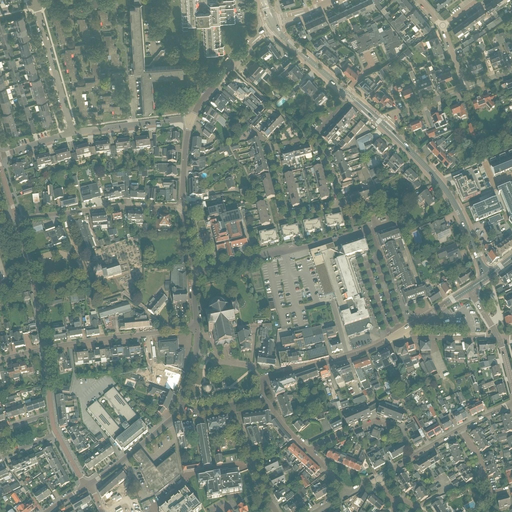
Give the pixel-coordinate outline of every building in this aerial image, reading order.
[(209,4),(209,5),(207,6),(208,6),(209,13),(197,14),(196,0),(180,0),(183,30),(191,30),(194,29),(194,26),(203,25),(205,55),(203,55),(204,56),(207,55),(207,57),(215,57),(215,55),(225,54),(223,54),(223,47),(224,47),(224,46),(220,47),(219,24),(236,23),(235,23),(233,4),(232,4),(232,3),(228,3),(227,0),(217,1),(218,1),(218,3),(209,4)] [(356,4),(360,11),(361,14),(369,10),(363,0),(360,0),(361,2),(356,4)] [(375,4),(373,2),(372,0),(363,0),(369,10),(369,11),(376,7),(375,4)] [(400,0),(399,2),(401,4),(398,6),(400,9),(408,1),(407,0),(400,0)] [(495,0),(492,0),(490,2),(496,11),(498,9),(496,6),(499,4),(495,0)] [(408,1),(400,9),(399,10),(400,11),(402,10),(403,12),(407,11),(412,6),(408,1)] [(497,12),(496,11),(490,2),(485,6),(489,11),(491,10),(493,14),(497,12)] [(74,8),(70,8),(71,12),(81,12),(80,8),(82,8),(82,4),(74,4),(74,8)] [(351,4),(348,5),(353,15),(360,11),(356,4),(352,6),(351,4)] [(135,8),(130,8),(134,69),(132,69),(130,70),(131,75),(133,74),(134,74),(138,74),(142,74),(142,77),(145,113),(149,113),(149,110),(154,110),(152,79),(183,77),(183,71),(186,71),(185,66),(185,65),(185,66),(182,66),(151,68),(151,67),(151,65),(149,65),(145,66),(141,6),(141,5),(135,5),(135,8)] [(347,9),(342,11),(346,18),(353,15),(348,5),(346,7),(347,9)] [(71,12),(70,8),(64,9),(65,12),(61,13),(61,17),(71,16),(71,12)] [(482,8),(477,12),(482,19),(484,18),(483,16),(486,14),(482,8)] [(411,16),(409,18),(411,20),(413,18),(419,14),(415,9),(409,14),(411,16)] [(105,10),(101,10),(97,10),(97,14),(100,14),(100,18),(108,17),(108,13),(106,13),(105,10)] [(337,11),(334,12),(338,21),(346,18),(342,11),(338,13),(337,11)] [(334,12),(327,16),(332,28),(336,26),(334,23),(338,21),(334,12)] [(483,21),(482,19),(477,12),(472,15),(476,21),(479,19),(481,23),(483,21)] [(61,17),(61,13),(55,13),(55,17),(50,17),(51,21),(53,21),(61,20),(61,17)] [(402,13),(394,20),(396,22),(404,15),(402,13)] [(319,16),(322,25),(327,22),(323,14),(319,16)] [(419,14),(413,18),(411,20),(415,25),(417,23),(423,18),(419,14)] [(396,22),(393,26),(398,32),(400,30),(406,25),(403,22),(402,21),(406,18),(404,15),(396,22)] [(476,21),(472,15),(467,18),(471,24),(476,21)] [(322,25),(319,16),(314,19),(318,27),(320,26),(321,28),(323,27),(322,25)] [(502,20),(501,18),(499,16),(493,20),(496,25),(502,20)] [(16,25),(24,23),(23,17),(14,20),(16,25)] [(419,25),(417,28),(419,30),(421,27),(427,23),(423,18),(417,23),(419,25)] [(467,18),(462,22),(466,28),(469,26),(470,28),(473,27),(471,24),(467,18)] [(314,19),(309,21),(313,29),(318,27),(314,19)] [(496,25),(493,20),(486,25),(487,26),(489,29),(496,25)] [(313,29),(309,21),(305,23),(308,31),(313,29)] [(375,22),(370,24),(371,25),(372,26),(379,43),(380,43),(381,42),(383,41),(383,43),(388,41),(383,30),(379,32),(375,22)] [(462,22),(457,25),(463,34),(464,34),(469,31),(466,28),(462,22)] [(400,30),(398,32),(401,36),(404,34),(402,31),(409,25),(408,23),(406,25),(400,30)] [(427,23),(421,27),(425,32),(431,27),(427,23)] [(297,26),(296,27),(298,30),(297,30),(299,33),(300,35),(306,33),(302,24),(299,25),(297,26)] [(457,25),(452,29),(458,37),(463,34),(457,25)] [(368,31),(365,32),(372,46),(374,45),(374,46),(376,45),(376,44),(379,43),(372,26),(373,30),(368,32),(368,31)] [(64,27),(56,28),(56,32),(58,32),(58,35),(66,35),(66,31),(64,31),(64,27)] [(26,28),(17,31),(13,32),(15,37),(19,36),(27,33),(26,28)] [(388,41),(383,43),(384,44),(384,45),(385,46),(399,40),(396,34),(394,35),(391,28),(386,30),(386,29),(383,30),(388,41)] [(194,29),(191,30),(192,35),(186,42),(185,41),(182,45),(179,49),(168,50),(166,49),(164,50),(161,50),(157,56),(156,56),(153,59),(153,60),(149,65),(151,65),(151,67),(155,61),(156,62),(159,58),(159,57),(162,53),(164,52),(166,53),(168,52),(180,51),(184,47),(188,44),(187,43),(194,36),(194,29)] [(356,33),(364,50),(367,48),(368,49),(368,48),(369,48),(369,47),(372,46),(365,32),(362,34),(363,35),(358,37),(356,33)] [(90,37),(90,33),(82,34),(82,38),(84,38),(85,41),(93,41),(95,41),(95,37),(90,37)] [(364,50),(356,33),(353,34),(355,38),(347,42),(349,46),(352,44),(354,49),(356,48),(358,53),(358,52),(358,53),(360,52),(364,50)] [(66,35),(58,35),(58,39),(61,39),(61,43),(69,42),(69,38),(67,38),(66,35)] [(106,44),(114,43),(114,39),(112,39),(111,35),(103,36),(104,40),(106,40),(106,44)] [(511,42),(510,43),(509,42),(508,42),(505,43),(502,35),(499,36),(502,43),(504,42),(506,49),(507,49),(508,50),(510,49),(511,55),(511,42)] [(313,44),(314,44),(313,45),(315,47),(315,46),(316,47),(317,48),(322,44),(324,47),(326,45),(329,44),(322,36),(320,38),(318,40),(318,39),(315,41),(315,42),(313,44)] [(431,47),(440,44),(440,43),(440,42),(440,40),(439,40),(437,37),(429,40),(431,47)] [(399,40),(385,46),(387,49),(386,50),(387,52),(390,58),(396,55),(393,48),(401,44),(399,40)] [(93,41),(85,41),(85,45),(81,45),(81,49),(86,49),(88,49),(91,49),(91,45),(93,45),(93,41)] [(322,53),(328,58),(333,51),(335,50),(331,47),(340,43),(337,41),(326,45),(324,47),(326,48),(322,53)] [(420,41),(414,46),(420,51),(423,50),(420,41)] [(28,42),(23,43),(19,44),(20,50),(29,47),(28,42)] [(271,52),(276,58),(280,55),(270,43),(267,45),(266,45),(258,51),(263,58),(271,52)] [(440,44),(431,47),(432,49),(433,49),(435,53),(442,50),(440,44)] [(81,49),(81,45),(75,45),(75,49),(71,49),(71,53),(81,53),(81,49)] [(492,48),(494,52),(498,63),(504,61),(501,53),(502,53),(500,45),(492,48)] [(71,53),(71,49),(65,50),(65,53),(61,54),(61,58),(63,58),(72,57),(71,53)] [(333,51),(328,58),(333,62),(337,58),(335,56),(336,54),(333,51)] [(498,63),(494,52),(491,53),(488,54),(493,65),(498,63)] [(443,53),(438,55),(437,55),(440,62),(446,60),(443,53)] [(31,55),(23,57),(20,58),(20,61),(23,60),(24,63),(33,61),(31,55)] [(119,57),(111,58),(111,62),(113,62),(114,66),(122,65),(121,61),(119,61),(119,57)] [(484,68),(482,64),(479,57),(476,58),(477,59),(474,60),(478,70),(484,68)] [(285,69),(289,65),(292,63),(288,58),(281,64),(285,69)] [(471,61),(471,60),(468,61),(472,73),(478,70),(474,60),(471,61)] [(250,74),(246,78),(251,82),(255,78),(257,80),(265,70),(265,69),(256,61),(253,65),(251,67),(250,66),(248,69),(251,72),(250,74)] [(348,62),(344,67),(344,68),(344,69),(343,71),(348,75),(353,70),(350,68),(352,65),(349,62),(348,62)] [(291,69),(288,67),(289,66),(289,65),(285,69),(280,74),(283,77),(286,74),(287,76),(290,73),(296,79),(302,74),(299,70),(297,68),(298,68),(296,65),(291,69)] [(377,71),(382,80),(386,76),(381,68),(377,71)] [(434,69),(430,71),(431,72),(432,76),(433,77),(433,78),(437,77),(437,78),(439,83),(446,80),(443,73),(442,70),(440,68),(435,71),(434,69)] [(450,70),(449,68),(445,69),(446,72),(443,73),(446,80),(453,77),(450,70)] [(101,74),(100,70),(92,71),(93,75),(95,75),(95,78),(103,78),(105,78),(105,74),(101,74)] [(355,72),(353,70),(348,75),(353,80),(358,74),(360,72),(357,70),(355,72)] [(115,80),(120,80),(123,80),(122,76),(120,76),(120,72),(112,73),(112,77),(114,77),(115,80)] [(432,86),(430,81),(428,75),(425,76),(427,79),(423,81),(426,88),(432,86)] [(40,78),(35,79),(31,81),(33,86),(42,84),(40,78)] [(103,78),(95,78),(95,82),(91,82),(91,86),(101,85),(101,82),(103,82),(103,78)] [(418,78),(416,79),(420,90),(426,88),(423,81),(419,82),(418,80),(419,80),(418,78)] [(304,82),(299,85),(302,89),(305,89),(306,89),(310,94),(318,87),(313,81),(312,83),(309,79),(305,83),(304,82)] [(360,82),(359,83),(361,87),(367,92),(371,87),(374,83),(372,80),(368,85),(363,81),(360,82)] [(510,83),(501,86),(503,92),(511,88),(511,80),(509,82),(510,83)] [(91,86),(91,82),(85,82),(85,86),(82,86),(82,90),(92,90),(91,86)] [(376,92),(372,96),(377,101),(384,93),(379,88),(383,84),(380,82),(374,89),(376,92)] [(413,93),(411,88),(409,84),(405,86),(403,82),(400,84),(400,85),(397,86),(396,85),(392,86),(395,92),(399,91),(399,90),(402,89),(405,96),(413,93)] [(33,86),(30,87),(31,92),(43,89),(42,84),(33,86)] [(227,88),(225,90),(229,94),(232,97),(235,94),(236,94),(235,95),(242,101),(246,97),(247,98),(251,94),(253,96),(255,93),(251,89),(248,91),(244,87),(240,91),(238,89),(236,87),(234,85),(234,86),(233,86),(231,85),(228,88),(227,88)] [(82,90),(82,86),(76,87),(76,90),(71,90),(72,94),(74,94),(82,94),(82,90)] [(290,97),(295,92),(291,88),(286,93),(290,97)] [(311,96),(310,97),(312,99),(313,98),(316,101),(317,100),(318,102),(316,104),(319,107),(320,104),(322,103),(324,105),(328,102),(325,99),(328,97),(322,91),(317,95),(315,92),(311,96)] [(8,93),(0,95),(0,98),(1,102),(9,99),(8,93)] [(255,93),(253,96),(261,103),(263,101),(255,93)] [(389,98),(384,93),(377,101),(382,105),(386,101),(390,104),(393,101),(389,98)] [(229,94),(227,97),(231,101),(234,104),(237,100),(233,97),(232,97),(229,94)] [(217,96),(214,99),(221,104),(225,107),(227,105),(231,101),(227,97),(226,98),(222,95),(220,98),(217,96)] [(481,98),(476,100),(476,101),(472,103),(475,110),(477,109),(478,107),(485,105),(491,110),(494,107),(490,103),(488,97),(482,99),(481,98)] [(214,99),(211,104),(215,107),(217,109),(216,110),(221,114),(223,111),(224,111),(226,108),(225,107),(221,104),(214,99)] [(85,101),(76,101),(77,106),(79,105),(79,109),(87,109),(87,104),(85,105),(85,101)] [(47,102),(42,103),(38,104),(39,110),(48,107),(47,102)] [(109,103),(105,103),(101,103),(101,108),(104,107),(104,111),(114,110),(114,106),(110,106),(109,103)] [(461,108),(460,105),(450,109),(453,116),(457,115),(458,117),(460,118),(466,116),(462,107),(461,108)] [(114,106),(114,110),(114,114),(122,113),(122,109),(120,109),(120,106),(114,106)] [(40,112),(38,113),(38,116),(41,115),(50,113),(48,107),(39,110),(40,112)] [(348,110),(345,113),(352,119),(354,116),(355,117),(357,116),(356,114),(358,112),(352,107),(350,109),(348,108),(347,109),(348,110)] [(214,112),(212,111),(208,109),(204,116),(202,119),(210,124),(213,120),(214,121),(218,115),(214,113),(214,112)] [(258,109),(254,113),(257,117),(260,115),(261,115),(262,114),(261,113),(262,112),(258,109)] [(97,111),(91,112),(92,116),(92,119),(102,119),(102,114),(98,115),(97,111)] [(12,112),(8,114),(3,115),(4,121),(13,118),(12,112)] [(342,115),(340,116),(349,124),(351,122),(350,121),(352,119),(345,113),(343,116),(342,115)] [(439,115),(432,118),(435,125),(438,124),(440,128),(447,125),(443,116),(442,117),(441,115),(439,116),(439,115)] [(274,121),(271,118),(270,117),(270,118),(280,127),(284,122),(278,116),(274,121)] [(349,124),(340,116),(339,118),(340,119),(338,122),(344,127),(347,125),(348,126),(349,124)] [(14,120),(13,118),(4,121),(6,126),(15,123),(17,123),(16,120),(14,120)] [(51,118),(42,120),(40,121),(41,127),(53,123),(51,118)] [(280,127),(270,118),(268,120),(271,122),(269,124),(275,130),(277,127),(279,128),(280,127)] [(422,121),(410,125),(413,132),(421,129),(422,132),(426,130),(424,126),(422,121)] [(344,127),(338,122),(336,124),(334,123),(333,125),(341,132),(342,133),(343,131),(342,130),(344,127)] [(206,129),(212,135),(215,129),(213,128),(207,124),(204,128),(206,129)] [(275,130),(269,124),(266,126),(265,125),(264,127),(271,134),(275,130)] [(471,130),(469,131),(472,139),(474,138),(477,137),(472,124),(469,126),(471,130)] [(341,132),(333,125),(329,129),(336,135),(338,133),(339,134),(341,132)] [(271,134),(264,127),(262,129),(263,130),(261,132),(267,138),(271,134)] [(167,133),(167,141),(174,142),(173,144),(176,145),(176,142),(178,143),(179,135),(174,134),(174,128),(169,129),(170,129),(170,132),(171,132),(171,134),(167,133)] [(209,138),(212,135),(206,129),(203,133),(209,138)] [(336,135),(329,129),(325,133),(333,140),(334,141),(338,137),(336,135)] [(333,140),(325,133),(321,138),(328,143),(330,141),(332,142),(333,140)] [(350,133),(347,137),(351,141),(355,136),(350,133)] [(378,151),(384,145),(379,141),(378,142),(376,140),(375,141),(372,138),(373,137),(370,134),(358,140),(356,142),(361,155),(366,154),(364,150),(371,148),(372,146),(378,151)] [(136,144),(133,144),(133,150),(136,150),(137,150),(137,151),(138,152),(139,150),(143,150),(143,148),(142,138),(138,139),(138,138),(135,138),(136,144)] [(149,138),(142,138),(143,148),(147,148),(147,149),(150,148),(150,150),(153,150),(153,144),(150,144),(149,138)] [(435,141),(433,138),(428,143),(430,145),(427,148),(432,154),(442,144),(441,143),(438,145),(437,145),(435,147),(432,143),(435,141)] [(126,140),(122,141),(123,151),(130,150),(130,151),(133,150),(133,144),(130,145),(129,139),(126,139),(126,140)] [(193,140),(192,150),(200,151),(200,150),(204,150),(204,147),(201,147),(201,141),(193,140)] [(116,149),(113,149),(114,158),(117,158),(117,155),(117,152),(119,152),(119,151),(123,151),(122,141),(115,142),(116,149)] [(109,142),(102,143),(103,153),(107,153),(107,156),(110,156),(111,159),(114,158),(113,149),(110,150),(109,142)] [(442,144),(432,154),(437,159),(444,152),(441,149),(446,144),(444,142),(442,144)] [(96,149),(93,149),(94,155),(97,155),(97,154),(103,153),(102,143),(98,144),(98,143),(95,143),(96,149)] [(85,146),(81,147),(84,156),(90,154),(91,156),(94,155),(93,149),(89,150),(88,144),(85,145),(85,146)] [(260,145),(251,147),(252,150),(251,151),(251,153),(261,150),(260,145)] [(388,149),(384,145),(378,151),(384,157),(382,158),(385,160),(386,159),(390,156),(390,155),(385,152),(388,149)] [(309,146),(303,148),(305,156),(306,159),(312,158),(309,146)] [(76,155),(73,156),(75,162),(78,161),(77,159),(80,158),(80,157),(84,156),(81,147),(75,148),(76,155)] [(192,150),(192,155),(194,156),(194,159),(195,159),(199,160),(199,159),(204,158),(205,154),(205,152),(208,151),(207,148),(205,149),(205,150),(204,150),(200,150),(200,151),(192,150)] [(69,150),(61,152),(64,161),(68,160),(68,161),(71,160),(72,163),(75,162),(73,156),(70,157),(69,150)] [(163,150),(163,158),(168,158),(168,162),(176,163),(177,154),(170,154),(170,150),(163,150)] [(296,165),(294,159),(292,150),(290,151),(290,152),(287,153),(289,162),(292,161),(293,165),(296,165)] [(444,152),(437,159),(442,164),(454,152),(453,150),(447,155),(444,152)] [(56,158),(53,159),(55,165),(58,164),(58,163),(64,161),(61,152),(58,152),(58,151),(55,152),(56,158)] [(454,152),(442,164),(447,169),(449,167),(451,170),(455,166),(456,166),(459,164),(456,160),(454,162),(451,158),(457,152),(456,151),(454,152)] [(289,162),(287,153),(281,155),(283,161),(281,161),(282,165),(287,164),(286,162),(289,162)] [(343,153),(338,154),(333,156),(335,161),(343,159),(342,156),(343,155),(343,153)] [(46,156),(42,157),(45,166),(51,164),(52,165),(55,165),(53,159),(50,159),(49,154),(46,154),(46,156)] [(384,163),(382,164),(385,167),(385,166),(387,165),(388,166),(390,163),(393,167),(399,161),(395,156),(393,158),(390,155),(390,156),(386,159),(385,160),(383,162),(384,163)] [(263,156),(254,158),(255,161),(253,162),(254,164),(266,161),(265,159),(264,159),(263,156)] [(37,165),(34,166),(35,168),(35,172),(39,171),(38,169),(41,168),(41,167),(45,166),(42,157),(36,158),(37,165)] [(199,160),(195,159),(195,162),(191,161),(191,167),(199,168),(199,164),(205,163),(204,158),(199,159),(199,160)] [(344,162),(343,159),(335,161),(336,167),(338,166),(346,164),(345,162),(344,162)] [(24,167),(23,164),(22,161),(18,162),(19,165),(12,167),(14,174),(24,171),(23,167),(24,167)] [(399,161),(393,167),(391,170),(394,173),(397,170),(400,173),(401,171),(403,173),(405,171),(406,171),(402,167),(404,165),(399,161)] [(505,162),(500,164),(504,173),(508,171),(505,162)] [(346,164),(338,166),(340,172),(347,169),(346,166),(348,165),(348,163),(346,164)] [(500,164),(495,166),(499,174),(504,173),(500,164)] [(167,177),(176,177),(176,176),(177,175),(177,173),(176,172),(176,169),(173,169),(173,165),(158,165),(158,171),(165,171),(165,173),(167,173),(167,177)] [(495,166),(490,168),(494,176),(496,176),(499,175),(499,174),(495,166)] [(258,169),(256,169),(258,175),(260,174),(268,172),(267,167),(258,169)] [(347,169),(340,172),(341,177),(351,174),(350,172),(349,173),(347,169)] [(374,169),(368,172),(371,179),(378,176),(374,169)] [(24,171),(14,174),(15,178),(14,178),(15,181),(19,180),(20,184),(29,182),(27,177),(26,178),(24,171)] [(407,173),(405,171),(403,173),(401,171),(400,173),(407,181),(414,175),(409,171),(407,173)] [(352,177),(351,174),(341,177),(343,183),(351,180),(350,177),(352,177)] [(414,175),(407,181),(411,185),(409,188),(413,191),(415,190),(416,189),(417,189),(420,186),(416,182),(418,179),(414,175)] [(461,177),(452,180),(453,181),(454,180),(455,184),(461,198),(462,197),(464,201),(464,202),(478,196),(477,196),(476,192),(477,191),(474,184),(473,185),(469,175),(464,177),(465,179),(462,180),(462,178),(461,177)] [(379,179),(378,176),(371,179),(374,187),(380,184),(378,179),(379,179)] [(232,179),(230,179),(225,181),(228,191),(235,188),(232,179)] [(199,180),(195,180),(189,180),(190,196),(202,195),(202,194),(205,194),(205,190),(201,190),(199,190),(199,180)] [(176,183),(171,183),(163,183),(163,188),(169,188),(169,191),(176,191),(176,183)] [(89,190),(81,192),(82,196),(84,202),(84,203),(92,201),(91,200),(92,200),(91,198),(94,197),(94,194),(99,193),(99,194),(100,194),(100,193),(97,185),(97,184),(96,184),(97,185),(88,187),(89,190)] [(383,192),(380,184),(374,187),(377,194),(383,192)] [(493,197),(468,207),(474,223),(504,210),(509,220),(511,224),(511,184),(491,193),(493,197)] [(118,187),(113,188),(113,190),(115,199),(119,199),(122,198),(121,194),(121,193),(124,192),(124,185),(119,186),(118,187)] [(51,198),(54,198),(52,186),(47,187),(48,193),(43,193),(44,206),(51,205),(50,201),(52,201),(51,198)] [(138,188),(130,187),(125,187),(126,195),(131,195),(130,199),(138,199),(138,192),(138,188)] [(141,193),(138,192),(138,199),(145,200),(145,194),(149,194),(149,190),(149,187),(145,187),(145,189),(142,189),(141,193)] [(108,201),(115,199),(113,188),(106,189),(107,193),(104,194),(105,199),(108,198),(108,201)] [(367,190),(364,191),(363,189),(361,190),(364,200),(370,198),(369,194),(367,190)] [(76,197),(64,200),(61,190),(53,192),(55,200),(59,199),(61,208),(77,204),(76,199),(76,197)] [(364,200),(361,190),(359,191),(360,192),(356,193),(359,202),(364,200)] [(166,191),(166,197),(166,202),(176,202),(176,191),(169,191),(166,191)] [(347,193),(348,194),(345,195),(348,204),(353,202),(350,194),(350,192),(347,193)] [(383,192),(377,194),(380,201),(385,199),(383,193),(383,192)] [(427,192),(416,199),(420,204),(425,200),(430,207),(434,204),(427,192)] [(359,202),(356,193),(353,194),(353,193),(350,194),(353,202),(353,203),(359,202)] [(300,206),(298,200),(289,202),(290,205),(291,204),(292,208),(295,207),(296,210),(302,208),(301,205),(300,206)] [(205,203),(202,204),(202,202),(189,205),(191,212),(201,210),(204,209),(207,209),(205,203)] [(207,223),(206,223),(207,227),(210,226),(211,227),(212,227),(216,245),(215,245),(218,256),(219,256),(219,257),(226,256),(227,260),(234,258),(234,256),(249,252),(242,224),(241,224),(241,222),(241,221),(240,218),(239,213),(224,216),(224,215),(226,215),(224,208),(222,208),(208,212),(209,216),(210,215),(211,219),(218,217),(222,224),(218,225),(218,226),(216,226),(216,225),(215,220),(210,221),(209,220),(207,221),(207,223)] [(120,213),(112,215),(113,221),(114,221),(115,226),(123,225),(120,213)] [(124,216),(124,217),(125,217),(125,221),(128,221),(128,224),(131,224),(132,221),(135,221),(136,214),(128,213),(128,216),(125,216),(124,216)] [(103,215),(99,216),(100,223),(100,226),(107,226),(106,215),(106,214),(103,214),(103,215)] [(335,226),(333,217),(332,217),(332,215),(324,217),(327,228),(334,226),(335,226)] [(341,215),(333,217),(335,226),(336,226),(337,227),(344,225),(341,215)] [(156,221),(156,229),(158,229),(158,231),(159,231),(163,231),(163,227),(168,227),(168,226),(169,227),(170,226),(171,226),(171,225),(171,224),(171,223),(170,223),(170,222),(169,222),(169,217),(160,216),(160,221),(156,221)] [(502,217),(488,223),(489,226),(503,220),(502,217)] [(311,222),(313,231),(314,231),(315,233),(322,231),(319,220),(311,222)] [(429,223),(418,227),(420,231),(428,227),(431,233),(434,232),(440,244),(446,241),(445,238),(451,236),(447,227),(446,228),(443,220),(439,222),(430,226),(429,223)] [(83,227),(81,221),(73,224),(83,252),(84,252),(85,254),(96,250),(87,225),(83,227)] [(313,231),(311,222),(310,222),(310,221),(302,223),(305,234),(312,232),(313,231)] [(495,239),(502,236),(497,224),(490,226),(495,238),(495,239)] [(47,227),(44,228),(46,232),(48,231),(50,237),(54,246),(61,243),(60,241),(66,238),(64,233),(65,233),(63,228),(62,226),(55,229),(53,225),(47,227)] [(291,237),(289,228),(288,228),(288,226),(281,228),(283,239),(290,237),(291,237)] [(289,228),(291,237),(292,237),(293,238),(300,236),(297,226),(289,228)] [(426,299),(426,298),(422,287),(417,288),(396,227),(375,235),(380,249),(383,248),(394,281),(396,282),(400,293),(405,306),(426,299)] [(267,233),(269,242),(270,242),(271,244),(278,242),(275,231),(267,233)] [(269,242),(267,233),(266,233),(266,232),(259,234),(261,244),(268,243),(268,242),(269,242)] [(495,239),(495,238),(495,239),(494,239),(497,246),(495,248),(501,257),(509,251),(503,242),(504,241),(502,236),(495,239)] [(511,238),(511,237),(504,241),(503,242),(509,251),(511,249),(511,238)] [(333,244),(309,252),(324,297),(334,294),(339,309),(338,310),(339,310),(340,315),(341,316),(342,320),(342,321),(343,321),(344,326),(344,327),(348,337),(367,331),(367,330),(370,331),(372,327),(369,326),(370,324),(369,319),(369,318),(367,314),(367,313),(365,308),(365,307),(363,302),(364,302),(363,301),(362,298),(362,297),(361,297),(360,292),(360,291),(358,286),(358,285),(356,280),(357,280),(356,279),(354,275),(355,274),(354,274),(352,269),(353,268),(352,268),(351,263),(352,260),(357,259),(358,259),(362,257),(363,257),(368,255),(369,256),(369,255),(369,254),(367,249),(368,247),(366,246),(364,240),(364,239),(363,239),(363,240),(358,241),(357,241),(353,243),(352,243),(347,245),(346,244),(346,245),(341,247),(341,246),(340,247),(335,249),(333,244)] [(489,247),(489,245),(483,248),(486,255),(492,263),(499,258),(492,249),(490,250),(488,247),(489,247)] [(443,255),(447,253),(451,262),(455,261),(454,259),(456,258),(456,259),(458,258),(459,257),(456,249),(454,250),(452,247),(437,253),(439,259),(444,257),(443,255)] [(118,265),(104,269),(100,271),(100,273),(95,274),(94,274),(94,275),(95,275),(96,280),(96,281),(97,282),(97,281),(98,282),(99,281),(99,280),(102,279),(103,280),(121,274),(118,265)] [(170,288),(170,291),(172,291),(173,299),(173,304),(177,303),(177,304),(177,305),(187,304),(187,303),(188,303),(187,284),(186,266),(181,266),(171,266),(171,271),(171,282),(171,285),(170,288)] [(467,268),(463,271),(461,272),(463,275),(456,279),(457,281),(459,286),(473,277),(467,268)] [(509,280),(504,273),(499,277),(505,285),(508,284),(506,282),(509,280)] [(449,287),(447,283),(446,281),(444,278),(441,280),(443,283),(445,286),(440,288),(445,295),(450,291),(448,288),(449,287)] [(425,285),(422,287),(426,298),(427,297),(431,304),(441,298),(436,291),(431,294),(425,285)] [(31,299),(29,292),(22,294),(24,301),(31,299)] [(150,307),(148,311),(154,316),(167,300),(161,295),(156,301),(153,299),(150,303),(151,304),(149,306),(150,307)] [(208,310),(205,311),(207,320),(206,320),(207,324),(208,324),(208,328),(207,328),(208,333),(213,332),(215,344),(235,340),(235,338),(238,338),(238,335),(234,336),(232,327),(237,327),(236,322),(235,322),(234,318),(235,318),(234,314),(239,313),(236,302),(231,303),(231,306),(228,306),(228,305),(227,304),(227,303),(226,302),(226,301),(225,301),(224,301),(224,300),(223,300),(223,299),(222,299),(221,299),(220,299),(219,298),(218,298),(217,298),(217,299),(216,299),(215,299),(214,299),(214,300),(213,300),(212,300),(212,301),(211,301),(211,302),(210,303),(210,304),(209,304),(209,305),(209,306),(208,307),(208,308),(208,309),(208,310)] [(125,315),(127,315),(132,313),(128,303),(102,311),(101,309),(98,310),(100,319),(118,313),(119,315),(125,313),(125,315)] [(133,313),(133,314),(131,314),(131,320),(132,321),(132,322),(146,321),(146,316),(144,316),(144,314),(140,314),(140,313),(137,314),(137,312),(133,313)] [(96,315),(89,317),(91,332),(90,332),(91,336),(99,335),(98,328),(97,322),(98,321),(96,315)] [(119,324),(119,331),(125,330),(149,328),(148,321),(146,321),(132,322),(132,321),(131,320),(119,321),(119,322),(119,324)] [(36,325),(28,326),(30,332),(30,333),(31,333),(33,345),(39,344),(38,336),(36,336),(35,333),(37,333),(36,329),(36,325)] [(321,327),(311,330),(314,338),(323,335),(323,336),(327,335),(328,339),(331,339),(336,337),(335,335),(337,334),(335,325),(332,326),(333,329),(326,331),(326,330),(322,331),(321,327)] [(245,334),(238,335),(238,338),(241,352),(251,350),(249,344),(251,344),(249,336),(251,335),(249,326),(246,326),(244,330),(245,334)] [(53,334),(54,338),(54,341),(60,340),(63,340),(66,339),(65,332),(64,332),(64,331),(65,331),(64,327),(63,327),(54,329),(52,329),(53,333),(54,333),(54,334),(53,334)] [(272,328),(262,328),(260,329),(259,337),(261,337),(261,343),(264,344),(262,357),(263,357),(262,365),(267,365),(269,344),(268,331),(272,331),(272,328)] [(311,329),(299,332),(294,333),(295,336),(292,337),(293,338),(281,340),(282,348),(290,346),(294,345),(294,342),(303,340),(314,338),(311,330),(311,329)] [(25,346),(24,343),(23,334),(14,336),(15,342),(14,343),(15,348),(25,346)] [(4,337),(0,338),(2,346),(2,347),(1,348),(1,350),(3,350),(3,351),(4,351),(4,352),(7,351),(7,350),(8,350),(7,346),(9,346),(7,338),(7,335),(4,336),(4,337)] [(294,345),(290,346),(291,352),(291,353),(299,351),(305,350),(305,348),(307,347),(325,342),(323,336),(323,335),(314,338),(303,340),(294,342),(294,345)] [(340,343),(332,345),(331,339),(328,339),(330,349),(332,354),(342,351),(340,343)] [(182,358),(182,352),(179,352),(177,341),(159,343),(160,352),(164,352),(164,354),(167,354),(166,366),(171,367),(171,366),(181,367),(182,360),(182,358)] [(413,343),(405,346),(407,353),(413,366),(417,365),(418,364),(419,363),(418,360),(419,360),(419,359),(421,358),(419,353),(416,354),(415,351),(414,348),(413,343)] [(430,356),(430,348),(430,343),(420,343),(421,356),(424,362),(429,373),(429,374),(431,378),(438,375),(431,361),(430,356)] [(447,347),(445,347),(445,352),(445,359),(445,361),(447,361),(447,359),(451,359),(451,352),(454,352),(454,349),(454,347),(455,347),(455,344),(454,344),(453,344),(453,343),(450,343),(450,344),(448,344),(447,344),(447,347)] [(273,345),(269,344),(267,365),(275,367),(276,359),(275,358),(275,356),(272,356),(273,345)] [(487,351),(486,344),(479,345),(479,355),(484,355),(484,352),(487,351)] [(494,360),(495,360),(495,355),(494,344),(486,344),(487,351),(490,351),(490,355),(494,355),(494,357),(487,357),(487,362),(488,362),(491,360),(494,360)] [(329,357),(327,352),(326,347),(323,348),(322,345),(315,347),(316,350),(309,352),(307,353),(306,353),(300,354),(292,355),(293,365),(308,362),(329,357)] [(477,359),(477,355),(476,350),(473,350),(472,345),(465,346),(466,353),(467,353),(467,358),(468,358),(470,357),(471,360),(477,359)] [(140,346),(134,347),(135,356),(141,356),(141,357),(144,357),(143,349),(140,349),(140,346)] [(396,349),(395,349),(396,354),(398,360),(399,360),(401,366),(403,371),(414,367),(413,366),(407,353),(405,346),(396,349)] [(122,347),(117,348),(118,357),(118,360),(124,359),(123,359),(127,359),(126,351),(123,351),(122,347)] [(129,351),(126,351),(127,359),(130,358),(130,359),(131,360),(136,359),(135,356),(134,347),(128,348),(129,351)] [(111,351),(108,352),(109,360),(110,362),(118,361),(118,360),(118,357),(117,348),(111,348),(111,351)] [(379,355),(378,355),(381,362),(384,368),(392,364),(393,364),(394,368),(395,367),(395,360),(396,360),(395,357),(394,357),(394,356),(391,348),(378,354),(379,355)] [(105,349),(99,350),(101,363),(106,362),(106,360),(109,360),(108,352),(105,352),(105,349)] [(94,354),(91,354),(92,362),(95,362),(95,363),(101,363),(99,350),(94,351),(94,354)] [(92,362),(91,354),(88,354),(88,351),(82,352),(83,361),(84,365),(89,364),(89,362),(92,362)] [(83,361),(82,352),(76,353),(77,356),(74,356),(75,364),(78,364),(78,362),(83,361)] [(291,353),(291,352),(286,352),(286,355),(279,356),(281,368),(289,367),(288,365),(293,365),(292,355),(291,353)] [(64,371),(72,370),(70,361),(66,362),(66,359),(64,359),(63,354),(57,356),(58,363),(62,363),(64,371)] [(373,356),(371,357),(373,362),(372,362),(374,365),(377,371),(378,372),(383,369),(383,368),(384,368),(382,366),(377,355),(376,355),(374,356),(373,356)] [(368,359),(360,361),(363,369),(364,371),(371,369),(368,359)] [(488,362),(487,362),(483,363),(485,369),(496,366),(494,360),(491,360),(488,362)] [(360,361),(352,364),(355,372),(360,384),(361,384),(363,388),(364,391),(365,391),(370,388),(370,387),(371,386),(370,384),(368,380),(366,376),(364,371),(363,369),(360,361)] [(424,362),(420,364),(423,371),(425,376),(429,374),(429,373),(424,362)] [(29,372),(29,374),(33,373),(31,366),(26,367),(25,364),(19,365),(21,374),(29,372)] [(21,374),(19,365),(13,367),(14,370),(8,372),(4,373),(5,380),(8,379),(7,377),(9,377),(10,378),(13,378),(14,379),(22,378),(21,374)] [(345,385),(355,381),(348,365),(339,368),(344,381),(345,383),(345,385)] [(344,381),(339,368),(336,369),(336,368),(335,368),(331,369),(332,370),(331,370),(333,376),(335,381),(336,384),(338,385),(341,384),(342,382),(344,381)] [(498,368),(493,370),(490,370),(491,374),(493,374),(494,377),(493,378),(493,379),(493,380),(493,382),(499,380),(498,376),(500,376),(498,368)] [(152,369),(148,381),(170,391),(171,389),(174,390),(175,387),(176,388),(178,383),(178,384),(179,380),(180,379),(179,379),(181,375),(179,374),(175,373),(174,372),(165,369),(164,372),(158,370),(158,371),(152,369)] [(316,369),(294,377),(296,385),(319,377),(316,369)] [(332,383),(329,374),(327,369),(319,372),(321,380),(325,379),(325,381),(327,380),(328,385),(332,383)] [(294,377),(280,382),(271,385),(275,397),(280,396),(285,394),(283,390),(296,385),(294,377)] [(481,386),(477,388),(479,391),(479,392),(480,393),(481,393),(481,392),(484,391),(483,390),(495,385),(493,382),(487,384),(485,385),(481,386)] [(499,395),(491,398),(493,403),(498,401),(501,399),(500,397),(502,396),(506,395),(503,386),(502,383),(496,385),(497,388),(499,395)] [(166,391),(155,387),(151,386),(148,394),(153,396),(155,392),(160,394),(160,396),(161,399),(160,401),(161,402),(159,407),(161,408),(157,412),(161,415),(165,410),(167,410),(174,395),(169,393),(166,391)] [(97,402),(88,409),(92,415),(97,421),(102,426),(106,432),(111,437),(115,443),(119,448),(121,450),(123,449),(124,451),(131,446),(133,444),(132,444),(135,442),(137,441),(148,432),(146,430),(147,430),(147,429),(145,427),(141,421),(136,416),(132,411),(127,405),(123,400),(118,394),(113,388),(104,396),(131,428),(132,429),(131,429),(130,430),(129,429),(126,425),(122,428),(126,432),(125,433),(126,434),(125,435),(124,435),(123,434),(97,402)] [(397,402),(400,401),(397,396),(398,395),(397,392),(390,396),(392,400),(397,402)] [(286,395),(277,398),(284,418),(294,415),(288,400),(286,395)] [(357,399),(352,401),(354,406),(357,405),(359,404),(367,402),(364,396),(357,399)] [(43,400),(37,402),(39,409),(45,407),(43,400)] [(475,400),(472,401),(472,402),(474,406),(477,413),(484,410),(480,403),(479,400),(476,401),(475,400)] [(39,409),(37,402),(31,404),(34,411),(39,409)] [(387,418),(391,407),(381,403),(377,414),(387,418)] [(13,418),(11,410),(9,404),(5,405),(7,411),(5,412),(8,419),(13,418)] [(34,411),(31,404),(25,405),(26,408),(28,413),(34,411)] [(354,412),(359,422),(370,417),(366,407),(361,409),(359,404),(357,405),(359,410),(354,412)] [(477,413),(474,406),(471,408),(469,404),(467,406),(466,406),(467,408),(468,409),(471,416),(477,413)] [(391,407),(387,418),(394,421),(397,410),(398,408),(392,405),(391,407)] [(25,414),(23,409),(23,406),(17,408),(19,416),(25,414)] [(19,416),(17,408),(11,410),(13,418),(19,416)] [(359,422),(354,412),(350,414),(348,409),(346,410),(348,415),(343,417),(347,427),(359,422)] [(404,413),(397,410),(394,421),(401,423),(401,422),(404,423),(407,421),(408,424),(411,422),(410,419),(409,420),(407,417),(408,416),(404,415),(404,413)] [(462,421),(458,413),(456,410),(452,412),(453,416),(457,424),(462,421)] [(463,411),(458,413),(462,421),(467,418),(463,411)] [(270,412),(265,413),(266,426),(268,426),(273,425),(278,432),(280,431),(282,434),(285,432),(284,432),(282,429),(281,428),(280,427),(280,426),(275,420),(272,422),(272,421),(271,422),(270,412)] [(266,426),(265,413),(250,415),(251,425),(259,424),(259,428),(263,427),(263,430),(269,429),(268,426),(266,426)] [(503,423),(511,421),(510,419),(511,418),(511,413),(510,413),(504,414),(504,417),(501,418),(503,423)] [(251,425),(250,415),(243,416),(244,426),(251,447),(258,445),(252,427),(251,428),(251,425)] [(451,427),(449,423),(451,423),(448,416),(443,418),(441,415),(438,416),(441,421),(442,420),(444,423),(440,424),(444,431),(451,427)] [(429,426),(426,428),(421,421),(419,422),(415,416),(412,418),(419,430),(422,429),(424,433),(428,440),(435,436),(429,426)] [(219,419),(207,422),(209,434),(214,433),(214,431),(219,430),(222,449),(225,448),(225,447),(226,447),(225,443),(224,439),(225,439),(224,435),(223,436),(223,432),(229,430),(227,418),(224,419),(224,418),(223,417),(220,418),(219,419)] [(69,421),(59,422),(60,428),(65,428),(66,431),(72,428),(71,426),(70,426),(70,424),(77,423),(77,420),(70,420),(69,421)] [(341,420),(330,426),(333,433),(345,427),(341,420)] [(433,425),(429,426),(435,436),(441,432),(437,425),(434,420),(431,422),(433,425)] [(296,425),(295,423),(292,425),(294,427),(299,433),(301,430),(302,431),(306,428),(309,425),(307,422),(304,425),(305,425),(303,427),(299,422),(296,425)] [(417,437),(411,440),(415,447),(416,446),(416,447),(419,446),(418,445),(422,443),(420,440),(421,439),(413,423),(406,427),(408,431),(411,429),(415,436),(416,435),(417,437)] [(185,436),(190,435),(190,439),(195,438),(193,424),(184,425),(182,426),(181,426),(183,433),(183,432),(183,434),(183,435),(183,436),(185,436)] [(181,425),(175,426),(177,437),(180,437),(181,441),(180,441),(181,444),(183,444),(184,444),(185,449),(187,449),(185,436),(183,436),(183,435),(183,434),(183,432),(183,433),(181,426),(182,426),(181,425)] [(77,426),(72,428),(66,431),(70,438),(78,434),(80,433),(80,432),(78,431),(77,432),(76,429),(77,427),(77,426)] [(205,427),(205,426),(196,427),(197,429),(195,429),(196,432),(197,432),(203,467),(212,465),(206,431),(207,431),(207,427),(205,427)] [(511,426),(504,429),(500,430),(501,432),(505,431),(506,434),(511,432),(511,426)] [(252,427),(258,445),(262,443),(257,427),(254,428),(254,427),(252,427)] [(378,441),(386,437),(382,431),(374,428),(373,431),(371,437),(377,439),(378,441)] [(481,429),(477,428),(474,431),(474,432),(472,433),(471,432),(470,433),(470,434),(469,435),(471,437),(472,436),(473,438),(483,431),(481,429)] [(362,431),(355,434),(357,439),(365,436),(362,431)] [(484,431),(483,431),(473,438),(473,439),(472,440),(474,442),(482,437),(486,435),(484,431)] [(78,434),(70,438),(73,444),(81,439),(78,434)] [(287,435),(283,439),(288,443),(292,440),(291,440),(287,435),(288,435),(287,435)] [(506,437),(499,439),(499,442),(507,440),(508,445),(511,444),(511,438),(511,439),(511,436),(506,437)] [(485,440),(482,437),(474,442),(475,444),(476,443),(477,445),(485,440)] [(81,439),(73,444),(76,449),(84,444),(86,443),(83,438),(81,439)] [(485,440),(477,445),(478,446),(477,447),(478,449),(487,444),(485,440)] [(487,444),(478,449),(480,451),(481,451),(482,452),(486,449),(489,447),(491,450),(495,449),(493,446),(491,446),(489,442),(487,444)] [(105,445),(106,447),(104,449),(109,457),(114,453),(107,443),(105,445)] [(84,444),(76,449),(79,454),(87,450),(89,448),(88,446),(86,447),(87,447),(86,447),(84,444)] [(293,445),(290,449),(288,451),(292,455),(297,449),(293,445)] [(383,450),(385,456),(389,454),(393,460),(399,456),(406,452),(402,445),(395,449),(393,450),(391,452),(389,447),(387,448),(383,450)] [(51,448),(43,453),(43,452),(38,454),(38,455),(39,458),(44,455),(46,459),(54,454),(51,448)] [(333,451),(332,452),(329,451),(326,458),(332,461),(336,452),(337,450),(334,448),(332,451),(333,451)] [(104,449),(99,453),(104,460),(109,457),(104,449)] [(297,449),(292,455),(297,459),(302,454),(297,449)] [(336,452),(332,461),(337,463),(340,456),(342,452),(337,450),(336,452)] [(383,450),(374,455),(380,467),(385,464),(381,458),(385,456),(383,450)] [(362,451),(357,463),(354,470),(359,473),(365,459),(362,451)] [(99,453),(94,456),(99,464),(104,460),(99,453)] [(302,454),(297,459),(301,463),(306,458),(304,456),(304,455),(303,453),(302,454)] [(432,456),(430,457),(434,464),(439,461),(434,453),(431,454),(432,456)] [(54,454),(46,459),(49,464),(57,460),(54,454)] [(348,454),(346,458),(343,465),(348,468),(351,460),(353,457),(348,454)] [(380,467),(374,455),(371,457),(371,458),(369,459),(371,463),(372,465),(374,470),(380,467)] [(28,458),(32,467),(38,464),(34,456),(29,458),(28,458)] [(99,464),(94,456),(89,460),(94,467),(99,464)] [(346,458),(340,456),(337,463),(343,465),(346,458)] [(434,464),(430,457),(428,458),(427,457),(425,458),(430,467),(434,464)] [(23,460),(28,472),(30,470),(29,468),(32,467),(28,458),(23,461),(23,460)] [(306,458),(301,463),(305,467),(311,462),(306,458)] [(430,467),(425,458),(422,460),(423,461),(421,463),(425,470),(430,467)] [(17,463),(22,474),(28,472),(23,460),(23,461),(18,463),(17,463)] [(60,466),(57,460),(49,464),(52,470),(60,466)] [(89,460),(88,461),(84,463),(85,465),(87,468),(89,471),(94,467),(89,460)] [(275,460),(269,464),(264,466),(265,467),(264,467),(266,472),(267,472),(268,473),(279,468),(275,460)] [(351,460),(348,468),(354,470),(357,463),(351,460)] [(307,469),(305,471),(308,473),(315,466),(311,462),(305,467),(307,469)] [(425,470),(421,463),(419,464),(418,462),(413,466),(416,472),(419,470),(420,473),(425,470)] [(12,465),(15,474),(17,476),(22,474),(17,463),(12,465)] [(460,467),(460,466),(456,468),(459,473),(467,468),(466,466),(465,467),(464,465),(460,467)] [(63,471),(60,466),(52,470),(55,476),(63,471)] [(315,466),(308,473),(311,476),(313,475),(314,476),(317,478),(320,474),(317,472),(320,470),(315,466)] [(5,468),(0,470),(0,471),(3,477),(3,479),(9,477),(5,468)] [(469,470),(467,468),(459,473),(461,477),(469,472),(468,471),(469,470)] [(120,471),(110,480),(97,491),(101,499),(126,478),(129,476),(123,469),(121,471),(120,471)] [(399,474),(394,477),(397,483),(398,482),(399,483),(406,479),(406,480),(409,478),(406,473),(405,474),(404,471),(402,472),(401,470),(398,472),(399,474)] [(497,470),(488,472),(489,474),(488,474),(488,477),(493,475),(494,480),(501,478),(500,473),(498,474),(497,470)] [(63,471),(55,476),(58,482),(66,477),(63,471)] [(470,474),(469,472),(461,477),(463,480),(472,475),(471,473),(470,474)] [(282,474),(275,477),(271,479),(271,480),(270,481),(273,486),(274,485),(274,487),(276,486),(277,488),(278,488),(280,487),(281,487),(283,486),(282,486),(281,483),(285,481),(282,474)] [(204,477),(197,478),(199,485),(202,485),(202,487),(206,486),(208,496),(211,496),(211,499),(220,498),(219,493),(221,493),(222,494),(226,494),(226,493),(225,492),(229,491),(229,493),(239,491),(239,489),(242,488),(241,481),(239,482),(238,475),(225,477),(225,478),(220,479),(219,475),(214,476),(214,475),(204,476),(204,477)] [(473,477),(472,475),(463,480),(463,481),(463,480),(467,486),(475,483),(472,480),(473,479),(472,478),(473,477)] [(66,477),(58,482),(55,483),(57,486),(60,484),(61,487),(69,483),(66,477)] [(406,479),(399,483),(401,486),(399,487),(401,489),(409,484),(406,480),(406,479)] [(411,483),(409,484),(401,489),(402,492),(404,491),(405,493),(411,490),(412,492),(418,488),(415,483),(413,484),(411,483)] [(325,486),(322,488),(320,485),(317,486),(323,497),(329,494),(325,486)] [(317,501),(323,497),(317,486),(315,487),(314,488),(316,491),(313,493),(314,496),(317,501)] [(422,488),(419,490),(415,492),(416,494),(415,495),(416,498),(425,492),(422,488)] [(50,496),(47,492),(45,489),(40,492),(45,500),(50,496)] [(159,511),(197,511),(199,511),(202,509),(201,508),(201,509),(200,507),(194,499),(193,499),(193,498),(192,499),(191,497),(186,491),(185,490),(182,492),(179,495),(179,494),(178,495),(180,497),(178,498),(178,497),(174,500),(174,499),(171,502),(168,505),(169,506),(167,508),(165,505),(165,506),(160,510),(159,510),(159,511)] [(282,490),(278,492),(273,495),(278,502),(283,499),(281,496),(285,494),(282,490)] [(40,492),(37,494),(35,492),(32,494),(36,500),(39,504),(45,500),(40,492)] [(425,492),(416,498),(418,500),(419,500),(420,502),(428,497),(425,492)] [(363,503),(364,501),(367,497),(362,493),(360,497),(359,496),(357,499),(356,498),(353,503),(356,505),(359,501),(363,503)] [(15,494),(11,497),(17,505),(18,504),(19,504),(21,507),(15,511),(27,511),(23,506),(18,499),(15,494)] [(290,499),(292,498),(293,497),(291,494),(284,498),(286,502),(290,499)] [(93,505),(87,495),(71,504),(75,511),(83,511),(81,508),(87,504),(89,507),(93,505)] [(370,495),(366,501),(368,502),(374,507),(378,501),(378,500),(376,499),(372,497),(370,495)] [(510,506),(509,501),(508,496),(503,498),(497,500),(498,505),(499,509),(510,506)] [(436,504),(432,507),(435,511),(444,511),(448,509),(442,500),(440,498),(436,498),(433,500),(436,504)] [(300,501),(297,503),(295,500),(294,501),(292,502),(293,504),(299,511),(304,507),(300,501)] [(378,501),(374,507),(380,511),(384,506),(378,501)] [(23,506),(27,511),(30,511),(35,509),(29,502),(23,506)]
